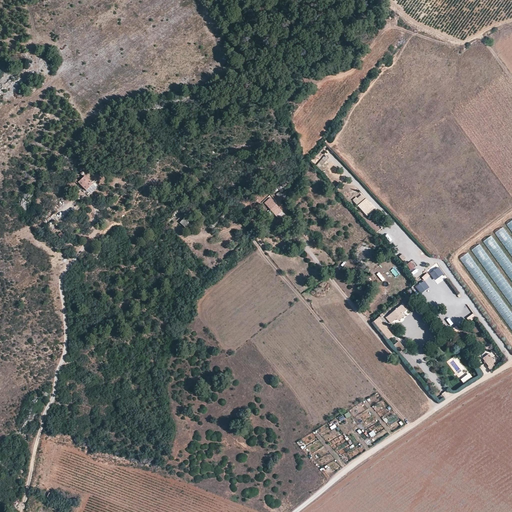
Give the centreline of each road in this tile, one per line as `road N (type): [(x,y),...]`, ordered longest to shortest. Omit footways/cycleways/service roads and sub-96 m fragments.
road 1 (track): [(21,511),(66,348),(66,271),(98,231)]
road 2 (unclassified): [(293,511),(511,357)]
